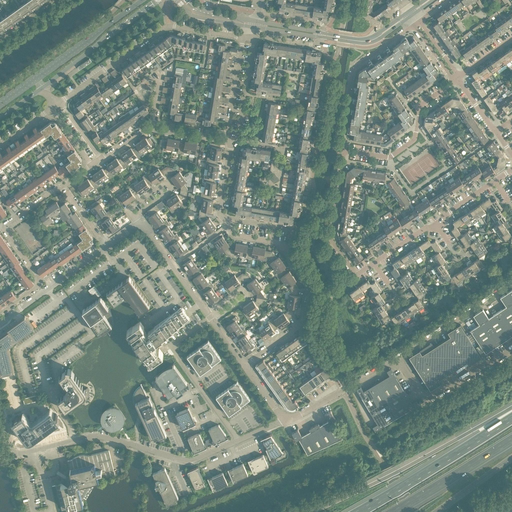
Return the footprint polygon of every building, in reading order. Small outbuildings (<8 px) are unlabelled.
[(32,0),(28,0),(26,2),(22,5),(28,13),(31,11),(32,12),(34,10),(34,9),(37,7),(32,0)] [(335,0),(324,0),(323,8),(328,9),(333,10),(334,6),(336,6),(336,5),(336,0),(335,0)] [(454,2),(452,4),(456,10),(461,7),(455,0),(454,0),(453,1),(454,2)] [(462,0),(465,4),(470,1),(471,2),(474,0),(475,0),(481,8),(484,6),(479,0),(462,0)] [(286,2),(280,1),(279,11),(284,12),(283,13),(288,14),(289,14),(289,13),(293,13),(295,3),(286,2)] [(376,19),(385,12),(390,9),(389,8),(390,7),(388,4),(387,5),(387,4),(373,14),(376,19)] [(449,4),(447,6),(452,13),(456,10),(452,4),(450,6),(449,4)] [(22,5),(13,11),(19,19),(22,17),(23,18),(25,16),(25,15),(28,13),(22,5)] [(328,9),(323,8),(314,6),(312,17),(316,17),(316,19),(317,19),(322,19),(322,18),(327,19),(328,9)] [(445,9),(443,10),(447,16),(452,13),(447,6),(445,7),(445,9)] [(435,14),(440,21),(442,23),(444,21),(443,19),(447,16),(443,10),(439,13),(438,12),(435,14)] [(13,11),(4,17),(10,26),(13,23),(14,24),(17,22),(16,21),(19,19),(13,11)] [(4,17),(0,20),(0,30),(0,31),(1,32),(4,30),(5,31),(8,29),(7,28),(10,26),(4,17)] [(511,22),(507,17),(503,20),(507,26),(510,24),(511,25),(511,24),(511,22)] [(503,20),(499,23),(504,30),(506,29),(505,27),(507,26),(503,20)] [(434,29),(437,33),(443,29),(440,24),(442,23),(440,21),(431,27),(433,30),(434,29)] [(494,26),(495,28),(499,32),(501,30),(502,32),(504,30),(499,23),(494,26)] [(443,29),(437,33),(440,38),(450,31),(449,28),(445,31),(443,29)] [(495,28),(491,31),(496,38),(498,36),(497,35),(500,33),(499,32),(495,28)] [(450,31),(440,38),(443,42),(449,38),(448,35),(452,33),(450,31)] [(491,31),(486,34),(491,40),(493,38),(494,39),(496,38),(491,31)] [(177,36),(170,35),(172,44),(183,46),(185,39),(185,37),(182,37),(182,34),(181,34),(182,32),(178,32),(177,36)] [(486,34),(482,37),(487,44),(489,43),(488,41),(491,40),(486,34)] [(161,35),(158,38),(159,39),(158,39),(160,42),(158,44),(163,51),(172,44),(170,35),(164,39),(161,35)] [(187,39),(185,39),(183,46),(183,48),(194,49),(195,41),(192,40),(193,36),(189,35),(189,36),(188,36),(187,39)] [(198,41),(195,41),(194,49),(205,51),(206,43),(203,42),(203,39),(202,39),(203,37),(199,37),(198,41)] [(410,49),(418,44),(413,37),(408,40),(405,37),(400,40),(402,41),(393,48),(394,50),(398,55),(399,55),(409,47),(410,49)] [(449,38),(443,42),(447,46),(456,39),(455,37),(451,40),(449,38)] [(482,37),(478,40),(482,46),(484,44),(485,46),(487,44),(482,37)] [(456,39),(447,46),(450,51),(456,46),(454,44),(458,41),(456,39)] [(478,40),(473,43),(478,50),(481,49),(480,48),(482,46),(478,40)] [(151,48),(149,50),(154,57),(163,51),(158,44),(155,45),(153,43),(152,44),(152,42),(148,45),(151,48)] [(274,44),(275,42),(269,42),(269,43),(264,42),(262,52),(267,53),(277,55),(278,44),(274,44)] [(473,43),(469,46),(473,52),(476,51),(476,52),(478,50),(473,43)] [(421,48),(418,44),(410,49),(413,53),(421,48)] [(454,59),(462,52),(460,50),(459,51),(456,46),(450,51),(453,55),(452,56),(454,59)] [(473,52),(469,46),(465,50),(463,48),(460,50),(462,52),(467,59),(470,57),(469,55),(473,52)] [(144,48),(141,50),(141,51),(140,52),(142,55),(140,56),(145,64),(154,57),(149,50),(146,52),(144,48)] [(400,57),(399,55),(398,55),(394,50),(393,48),(390,50),(388,48),(386,50),(388,52),(387,53),(388,54),(385,56),(391,63),(400,57)] [(424,53),(421,48),(413,53),(417,58),(424,53)] [(320,62),(321,52),(316,51),(317,50),(311,49),(311,50),(307,49),(305,60),(315,61),(320,62)] [(266,57),(267,53),(262,52),(257,51),(256,55),(255,55),(254,61),(255,61),(255,66),(265,67),(266,57)] [(427,57),(424,53),(417,58),(420,62),(427,57)] [(497,55),(498,56),(500,57),(500,56),(505,64),(506,63),(510,61),(504,53),(502,55),(501,54),(500,53),(497,55)] [(385,56),(383,58),(382,56),(381,57),(379,54),(377,56),(379,59),(378,59),(379,60),(377,62),(382,70),(391,63),(385,56)] [(134,55),(131,57),(133,61),(131,63),(136,70),(145,64),(140,56),(138,58),(136,55),(135,56),(134,55)] [(498,58),(496,60),(501,67),(505,65),(507,68),(508,66),(506,63),(505,64),(500,56),(500,57),(498,56),(498,58)] [(430,61),(427,57),(420,62),(423,67),(430,61)] [(82,68),(92,61),(89,58),(86,61),(84,63),(80,65),(82,68)] [(488,62),(489,63),(491,63),(496,70),(497,70),(501,67),(496,60),(493,61),(492,61),(491,60),(488,62)] [(129,64),(126,61),(123,63),(124,64),(123,65),(125,67),(122,69),(127,76),(136,70),(131,63),(129,64)] [(373,76),(382,70),(377,62),(374,64),(373,63),(372,63),(371,61),(368,62),(370,65),(367,67),(367,66),(359,72),(358,79),(367,80),(368,75),(370,76),(371,74),(373,76)] [(438,77),(435,72),(438,69),(435,65),(433,66),(430,61),(423,67),(428,73),(426,74),(431,82),(438,77)] [(489,64),(487,66),(492,73),(496,71),(498,74),(499,73),(497,70),(496,70),(491,63),(489,63),(489,64)] [(262,82),(264,73),(265,67),(255,66),(254,70),(253,70),(252,76),(253,76),(252,80),(257,81),(263,82),(262,82)] [(479,68),(480,69),(482,69),(488,77),(488,76),(492,73),(487,66),(485,67),(483,67),(482,66),(479,68)] [(480,71),(478,72),(482,78),(483,80),(487,77),(489,80),(491,79),(488,76),(488,77),(482,69),(480,69),(480,71)] [(471,75),(472,77),(474,76),(477,81),(478,81),(482,78),(478,72),(476,70),(471,74),(471,75)] [(117,73),(115,75),(123,85),(127,82),(122,74),(119,76),(117,73)] [(431,82),(426,74),(421,78),(427,85),(431,82)] [(115,79),(113,81),(118,88),(123,85),(115,75),(113,76),(115,79)] [(474,76),(472,77),(474,80),(471,82),(476,89),(481,86),(478,81),(477,81),(474,76)] [(427,85),(421,78),(417,81),(422,88),(427,85)] [(108,79),(106,81),(114,91),(118,88),(113,81),(111,83),(108,79)] [(366,97),(368,86),(366,85),(367,80),(358,79),(357,85),(357,88),(354,88),(353,91),(356,91),(356,92),(358,92),(357,95),(366,97)] [(107,85),(104,87),(109,94),(114,91),(106,81),(104,82),(107,85)] [(270,93),(272,83),(263,82),(257,81),(256,91),(261,92),(260,93),(266,94),(266,93),(270,93)] [(422,88),(417,81),(413,84),(418,91),(422,88)] [(418,91),(413,84),(408,87),(414,94),(418,91)] [(93,86),(91,87),(98,98),(103,95),(103,94),(98,87),(95,89),(93,86)] [(100,86),(98,87),(103,94),(103,95),(105,98),(109,94),(104,87),(102,89),(100,86)] [(481,86),(476,89),(482,97),(487,93),(481,86)] [(91,92),(89,94),(94,101),(98,98),(91,87),(89,89),(91,92)] [(414,94),(408,87),(404,90),(409,98),(414,94)] [(84,92),(82,94),(89,104),(94,101),(89,94),(86,95),(84,92)] [(82,98),(80,100),(85,107),(89,104),(82,94),(80,95),(82,98)] [(315,109),(316,105),(319,106),(320,101),(318,100),(319,96),(309,94),(307,108),(305,108),(303,118),(313,119),(314,115),(316,115),(317,109),(315,109)] [(366,97),(357,95),(357,98),(355,98),(355,99),(352,98),(352,101),(355,102),(356,103),(356,106),(365,108),(366,97)] [(388,100),(391,105),(399,99),(395,95),(388,100)] [(483,99),(489,106),(493,103),(488,95),(483,99)] [(509,107),(504,100),(505,99),(504,97),(503,96),(501,97),(503,100),(499,103),(501,105),(505,110),(507,109),(509,109),(509,107)] [(75,103),(78,107),(79,107),(81,110),(85,107),(80,100),(79,98),(77,100),(78,101),(75,103)] [(452,98),(443,104),(446,109),(447,109),(451,106),(454,106),(456,99),(452,98)] [(399,99),(391,105),(394,109),(402,104),(399,99)] [(459,99),(456,99),(454,106),(458,107),(461,111),(461,112),(466,108),(460,99),(459,99)] [(493,103),(489,106),(494,114),(497,112),(498,114),(500,113),(497,108),(493,103)] [(149,112),(143,104),(139,108),(145,116),(147,115),(146,113),(149,112)] [(402,104),(394,109),(398,114),(405,108),(402,104)] [(443,104),(439,107),(444,115),(449,112),(447,109),(446,109),(443,104)] [(501,105),(497,108),(500,113),(498,114),(500,116),(501,116),(507,112),(505,110),(501,105)] [(358,131),(360,118),(363,119),(365,108),(356,106),(355,109),(353,109),(353,110),(350,109),(350,112),(353,113),(352,116),(350,127),(348,127),(347,132),(351,133),(350,139),(359,140),(360,131),(358,131)] [(82,116),(84,119),(87,116),(88,116),(87,114),(85,115),(81,110),(79,107),(78,107),(74,110),(79,118),(82,116)] [(439,107),(434,111),(438,115),(437,116),(439,118),(444,115),(439,107)] [(145,116),(139,108),(134,111),(140,118),(142,116),(143,118),(145,116)] [(405,108),(398,114),(402,120),(401,121),(406,128),(413,123),(409,119),(413,116),(410,111),(408,112),(405,108)] [(466,108),(461,112),(461,111),(458,113),(462,118),(469,113),(466,108)] [(140,118),(134,111),(130,114),(136,122),(138,121),(137,120),(140,118)] [(433,119),(437,116),(438,115),(434,111),(425,117),(425,121),(433,122),(433,119)] [(469,113),(462,118),(465,122),(472,117),(469,113)] [(131,124),(126,117),(123,114),(119,117),(121,120),(127,129),(129,127),(128,126),(131,124)] [(136,122),(130,114),(126,117),(131,124),(133,123),(134,124),(136,122)] [(197,115),(191,114),(189,124),(192,124),(192,123),(195,123),(196,119),(199,120),(199,117),(199,116),(197,115)] [(82,124),(81,125),(82,127),(91,121),(87,116),(84,119),(80,121),(82,124)] [(472,117),(465,122),(468,127),(475,121),(472,117)] [(121,120),(117,123),(122,131),(124,129),(125,130),(127,129),(121,120)] [(91,121),(82,127),(84,129),(85,128),(87,130),(90,128),(94,126),(94,125),(91,121)] [(401,121),(396,124),(401,132),(406,128),(401,121)] [(432,126),(433,122),(425,121),(424,124),(430,134),(435,130),(432,126)] [(475,121),(468,127),(471,131),(479,126),(475,121)] [(50,122),(41,128),(46,135),(51,132),(55,137),(62,132),(56,123),(53,125),(50,122)] [(117,123),(112,127),(118,135),(120,134),(120,132),(122,131),(117,123)] [(401,132),(396,124),(392,127),(397,135),(401,132)] [(479,126),(471,131),(474,136),(482,130),(479,126)] [(35,127),(33,129),(35,132),(32,135),(37,142),(46,135),(41,128),(38,131),(35,127)] [(112,127),(108,130),(113,137),(116,135),(116,136),(118,135),(112,127)] [(397,135),(392,127),(387,131),(392,138),(397,135)] [(393,140),(392,138),(387,131),(385,128),(384,129),(383,129),(382,135),(380,144),(380,145),(385,146),(393,140)] [(435,130),(430,134),(432,136),(430,137),(432,139),(441,133),(438,128),(435,130)] [(99,136),(94,129),(92,130),(94,133),(92,135),(97,142),(101,139),(99,136)] [(108,130),(104,133),(110,141),(112,140),(111,139),(113,137),(108,130)] [(482,130),(474,136),(477,140),(485,135),(482,130)] [(62,132),(55,137),(58,141),(65,136),(62,132)] [(27,133),(24,135),(27,139),(24,141),(29,148),(37,142),(32,135),(29,137),(27,133)] [(104,133),(99,136),(101,139),(104,143),(107,141),(108,143),(110,141),(104,133)] [(441,133),(432,139),(433,141),(435,140),(437,142),(444,137),(441,133)] [(485,135),(477,140),(481,145),(488,139),(485,135)] [(65,136),(58,141),(61,146),(69,141),(65,136)] [(145,137),(140,141),(147,149),(151,146),(153,148),(155,146),(149,137),(147,139),(145,137)] [(308,150),(309,149),(310,149),(311,143),(310,143),(310,138),(300,137),(299,146),(300,147),(300,149),(300,151),(298,161),(308,162),(309,158),(310,158),(311,153),(308,152),(308,150)] [(444,137),(437,142),(439,145),(437,146),(438,148),(448,141),(444,137)] [(166,148),(172,149),(174,139),(168,138),(167,140),(164,140),(163,150),(166,151),(166,148)] [(180,140),(174,139),(172,149),(178,150),(177,153),(180,153),(182,143),(179,142),(180,140)] [(18,140),(15,141),(18,145),(15,147),(20,154),(29,148),(24,141),(20,143),(18,140)] [(69,141),(61,146),(65,150),(72,145),(69,141)] [(137,146),(135,148),(141,156),(143,155),(142,153),(147,149),(140,141),(136,144),(137,146)] [(185,143),(182,143),(180,153),(183,154),(184,151),(189,152),(191,142),(185,141),(185,143)] [(448,141),(438,148),(439,150),(441,149),(443,151),(451,146),(448,141)] [(486,146),(489,151),(497,145),(494,141),(486,146)] [(197,143),(191,142),(189,152),(195,153),(195,156),(198,156),(200,146),(197,145),(197,143)] [(220,144),(210,142),(209,146),(212,146),(211,152),(221,153),(222,147),(220,147),(220,144)] [(72,145),(65,150),(68,154),(75,149),(72,145)] [(497,145),(489,151),(492,155),(495,153),(500,150),(497,145)] [(9,146),(6,148),(9,151),(6,153),(11,161),(20,154),(15,147),(11,149),(9,146)] [(247,146),(245,156),(245,157),(250,157),(259,159),(261,149),(257,148),(257,147),(252,146),(251,147),(247,146)] [(451,146),(443,151),(445,154),(443,155),(444,157),(454,150),(451,146)] [(131,147),(126,151),(132,160),(137,156),(138,158),(141,156),(135,148),(132,149),(131,147)] [(75,149),(68,154),(72,160),(66,163),(71,170),(80,164),(78,161),(81,158),(75,149)] [(454,150),(444,157),(446,159),(448,158),(449,160),(457,155),(454,150)] [(506,159),(500,150),(495,153),(498,158),(497,161),(505,163),(506,159)] [(123,156),(120,158),(126,167),(129,165),(128,163),(132,160),(126,151),(121,154),(123,156)] [(0,152),(0,157),(0,158),(0,157),(0,163),(2,167),(11,161),(6,153),(3,156),(0,152)] [(221,153),(211,152),(210,157),(207,157),(207,160),(217,162),(218,159),(220,159),(221,153)] [(457,155),(449,160),(453,165),(460,159),(457,155)] [(116,158),(112,161),(118,170),(122,167),(124,169),(126,167),(120,158),(118,160),(116,158)] [(217,162),(207,160),(206,163),(209,164),(208,169),(218,171),(219,165),(217,165),(217,162)] [(108,167),(106,168),(112,177),(115,175),(113,173),(118,170),(112,161),(107,165),(108,167)] [(505,163),(497,161),(497,165),(492,168),(495,173),(505,167),(504,166),(505,163)] [(66,163),(62,167),(67,174),(71,170),(66,163)] [(490,165),(486,168),(491,176),(495,173),(492,168),(490,165)] [(55,166),(50,169),(55,176),(59,173),(60,173),(57,170),(58,170),(55,166)] [(158,168),(153,171),(160,180),(164,176),(163,175),(165,173),(168,174),(169,167),(166,166),(160,171),(158,168)] [(62,167),(58,170),(57,170),(60,173),(59,173),(62,177),(67,174),(62,167)] [(172,167),(169,167),(168,174),(171,174),(173,176),(171,178),(174,182),(183,176),(179,171),(177,173),(172,167)] [(353,167),(350,169),(353,173),(355,176),(358,174),(363,175),(364,169),(353,167)] [(478,167),(474,170),(480,180),(482,179),(481,177),(484,175),(481,171),(478,167)] [(102,168),(97,171),(103,180),(108,177),(109,179),(112,177),(106,168),(103,170),(102,168)] [(486,168),(481,171),(484,175),(486,179),(491,176),(486,168)] [(50,169),(46,172),(51,179),(55,176),(50,169)] [(218,171),(208,169),(207,175),(204,174),(204,178),(214,179),(215,176),(217,177),(218,171)] [(347,171),(345,183),(351,183),(352,178),(355,176),(353,173),(350,169),(347,171)] [(480,180),(474,170),(469,173),(475,181),(477,179),(478,181),(480,180)] [(94,177),(91,179),(98,187),(100,185),(99,183),(103,180),(97,171),(92,175),(94,177)] [(160,180),(153,171),(149,175),(147,173),(145,174),(151,183),(153,181),(155,183),(160,180)] [(386,172),(380,171),(379,181),(384,182),(385,182),(390,175),(386,172)] [(46,172),(41,175),(46,182),(51,179),(46,172)] [(475,181),(469,173),(465,176),(472,186),(473,185),(472,183),(475,181)] [(151,183),(145,174),(142,176),(144,178),(139,182),(145,190),(150,187),(149,185),(151,183)] [(41,175),(37,178),(42,185),(46,182),(41,175)] [(394,177),(390,175),(385,182),(386,183),(389,187),(397,182),(394,177)] [(183,176),(174,182),(177,187),(179,186),(181,188),(180,191),(187,192),(188,189),(183,183),(186,181),(183,176)] [(472,186),(465,176),(460,179),(464,184),(464,185),(465,187),(468,185),(470,187),(472,186)] [(459,177),(454,180),(459,188),(464,185),(464,184),(460,179),(459,177)] [(37,178),(33,182),(38,189),(42,185),(37,178)] [(88,178),(83,182),(89,191),(94,187),(95,189),(98,187),(91,179),(89,180),(88,178)] [(214,179),(204,178),(203,181),(206,181),(205,187),(215,188),(216,182),(214,182),(214,179)] [(459,188),(454,180),(449,183),(455,191),(459,188)] [(33,182),(28,185),(33,192),(38,189),(33,182)] [(84,194),(89,191),(83,182),(78,185),(79,187),(77,189),(83,198),(86,196),(84,194)] [(145,190),(139,182),(134,185),(133,183),(130,185),(137,193),(139,192),(140,194),(145,190)] [(397,182),(389,187),(393,192),(400,186),(397,182)] [(455,191),(449,183),(445,186),(447,189),(447,188),(450,194),(451,193),(455,191)] [(28,185),(24,188),(29,195),(33,192),(28,185)] [(137,193),(130,185),(128,187),(129,189),(125,192),(131,201),(136,197),(134,195),(137,193)] [(400,186),(393,192),(396,196),(403,191),(400,186)] [(215,188),(205,187),(204,192),(201,192),(201,195),(211,197),(212,194),(214,194),(215,188)] [(24,188),(19,191),(24,198),(29,195),(24,188)] [(450,194),(447,188),(447,189),(442,192),(449,201),(451,200),(450,198),(452,196),(451,193),(450,194)] [(24,198),(19,191),(15,194),(20,201),(24,198)] [(176,193),(172,197),(178,205),(183,202),(181,199),(187,195),(187,192),(180,191),(180,194),(178,195),(176,193)] [(403,191),(396,196),(399,201),(407,195),(403,191)] [(131,201),(125,192),(120,195),(119,193),(116,195),(122,204),(125,202),(126,204),(131,201)] [(449,201),(442,192),(438,195),(443,202),(446,201),(447,203),(449,201)] [(20,201),(15,194),(11,197),(16,204),(20,201)] [(211,197),(201,195),(200,198),(203,198),(202,204),(212,206),(213,200),(211,199),(211,197)] [(407,195),(399,201),(402,205),(410,200),(407,195)] [(443,202),(438,195),(433,198),(440,207),(442,206),(441,204),(443,202)] [(11,197),(6,201),(11,208),(16,204),(11,197)] [(168,202),(166,204),(172,213),(175,211),(173,209),(178,205),(172,197),(167,200),(168,202)] [(427,198),(422,201),(428,210),(429,209),(428,209),(432,206),(429,201),(427,198)] [(440,207),(433,198),(429,201),(432,206),(434,209),(437,207),(438,209),(440,207)] [(491,207),(492,201),(490,200),(489,198),(480,204),(483,209),(487,206),(489,208),(491,207)] [(91,209),(94,214),(103,207),(100,203),(102,201),(100,199),(91,205),(93,207),(91,209)] [(502,209),(496,199),(493,201),(492,201),(491,207),(492,208),(494,207),(495,208),(492,209),(494,212),(496,211),(497,211),(497,212),(499,210),(500,210),(502,209)] [(71,212),(65,203),(62,205),(61,204),(59,203),(58,204),(56,201),(45,209),(47,212),(52,218),(56,215),(57,217),(59,217),(61,216),(64,220),(66,219),(73,214),(74,213),(73,211),(71,212)] [(475,202),(473,204),(481,216),(485,212),(483,209),(480,204),(477,206),(475,202)] [(415,206),(417,209),(420,214),(421,214),(425,211),(425,212),(426,212),(420,203),(415,206)] [(212,206),(202,204),(201,210),(200,209),(199,213),(206,214),(207,211),(211,212),(212,206)] [(473,209),(471,210),(476,219),(481,216),(473,204),(471,205),(473,209)] [(156,205),(147,211),(151,216),(149,217),(152,222),(161,216),(157,211),(159,210),(156,205)] [(103,207),(94,214),(98,218),(100,217),(102,219),(110,213),(108,211),(106,212),(103,207)] [(478,221),(476,219),(471,210),(468,212),(466,208),(464,210),(472,222),(473,224),(478,221)] [(417,209),(412,212),(419,222),(421,220),(420,218),(422,216),(421,214),(420,214),(417,209)] [(464,215),(462,216),(465,221),(467,225),(472,222),(464,210),(462,211),(464,215)] [(497,212),(497,211),(491,216),(494,220),(506,212),(504,210),(501,212),(500,210),(499,210),(497,212)] [(52,218),(47,212),(40,217),(46,224),(48,223),(49,224),(53,220),(52,218)] [(75,212),(74,213),(73,214),(66,219),(73,227),(74,227),(75,229),(76,229),(83,223),(75,212)] [(419,222),(412,212),(408,215),(413,223),(416,221),(417,223),(419,222)] [(494,220),(497,225),(502,222),(506,219),(504,217),(507,215),(506,212),(494,220)] [(110,213),(102,219),(103,222),(101,223),(105,228),(113,222),(110,217),(112,216),(110,213)] [(206,217),(206,214),(199,213),(199,216),(203,222),(200,224),(204,228),(213,222),(209,217),(207,219),(206,217)] [(413,223),(408,215),(403,218),(410,228),(412,226),(411,224),(413,223)] [(161,216),(152,222),(155,227),(157,225),(159,228),(168,221),(166,219),(164,220),(161,216)] [(454,225),(454,226),(456,227),(465,221),(462,216),(452,222),(454,225)] [(397,218),(393,221),(398,229),(402,226),(399,221),(397,218)] [(410,228),(403,218),(399,221),(402,226),(404,229),(407,227),(408,229),(410,228)] [(168,221),(159,228),(161,230),(159,231),(162,236),(171,230),(168,226),(170,224),(168,221)] [(398,229),(393,221),(388,224),(393,232),(398,229)] [(113,222),(105,228),(108,233),(110,231),(112,234),(121,228),(119,225),(117,226),(113,222)] [(213,222),(204,228),(207,233),(205,234),(207,237),(216,231),(214,228),(216,227),(213,222)] [(497,225),(493,227),(496,232),(508,224),(507,222),(503,224),(502,222),(497,225)] [(83,223),(76,229),(79,233),(86,228),(83,223)] [(393,232),(388,224),(383,228),(385,230),(389,235),(393,232)] [(508,224),(496,232),(499,236),(508,231),(506,228),(510,226),(508,224)] [(337,231),(338,235),(347,233),(346,232),(347,227),(338,225),(337,231)] [(456,227),(454,226),(454,228),(451,230),(457,239),(460,237),(462,235),(456,227)] [(86,228),(79,233),(83,238),(78,242),(83,249),(92,243),(89,239),(93,237),(86,228)] [(171,230),(162,236),(166,241),(168,240),(169,242),(178,236),(176,233),(174,235),(171,230)] [(385,230),(381,233),(388,243),(390,242),(388,240),(391,238),(389,235),(385,230)] [(468,231),(462,235),(460,237),(461,239),(458,242),(460,244),(471,236),(468,231)] [(508,231),(499,236),(503,241),(505,239),(510,240),(511,235),(508,231)] [(347,233),(338,235),(339,240),(342,245),(350,239),(347,235),(347,233)] [(388,243),(381,233),(376,236),(382,244),(384,242),(386,244),(388,243)] [(220,237),(219,235),(210,241),(212,244),(214,242),(217,247),(226,241),(222,236),(220,237)] [(178,236),(169,242),(171,244),(169,246),(173,251),(181,245),(178,240),(180,238),(178,236)] [(382,244),(376,236),(372,239),(379,249),(381,248),(379,246),(382,244)] [(471,236),(460,244),(461,246),(464,244),(466,246),(470,244),(470,243),(474,240),(471,236)] [(474,240),(470,243),(470,244),(471,246),(468,248),(469,250),(481,242),(478,237),(474,240)] [(350,239),(342,245),(344,247),(342,249),(344,251),(353,244),(350,239)] [(379,249),(372,239),(367,242),(373,250),(375,248),(377,250),(379,249)] [(428,239),(419,245),(422,250),(423,250),(431,244),(431,242),(430,241),(428,239)] [(433,242),(431,242),(431,244),(437,252),(437,253),(439,251),(442,250),(435,240),(433,242)] [(229,246),(226,241),(217,247),(221,252),(223,250),(228,256),(231,256),(232,249),(229,249),(227,247),(229,246)] [(78,242),(73,245),(78,252),(83,249),(78,242)] [(481,242),(469,250),(471,252),(474,250),(476,252),(484,247),(481,242)] [(6,243),(0,247),(0,249),(3,253),(10,248),(6,243)] [(235,250),(232,249),(231,256),(234,257),(234,254),(240,254),(242,244),(236,243),(235,250)] [(415,243),(412,245),(420,257),(425,253),(423,250),(422,250),(419,245),(417,247),(415,243)] [(248,245),(242,244),(240,254),(246,255),(245,258),(248,258),(250,248),(247,247),(248,245)] [(353,244),(344,251),(345,252),(347,251),(349,254),(356,248),(353,244)] [(73,245),(69,248),(74,255),(78,252),(73,245)] [(181,245),(173,251),(176,256),(178,254),(180,257),(189,250),(187,248),(185,249),(181,245)] [(412,250),(410,251),(416,260),(420,257),(412,245),(410,246),(412,250)] [(253,248),(250,248),(248,258),(251,259),(252,256),(257,257),(259,247),(253,246),(253,248)] [(265,248),(259,247),(257,257),(263,258),(263,257),(268,258),(272,251),(265,250),(265,248)] [(487,251),(484,247),(476,252),(479,257),(479,258),(484,258),(485,253),(487,251)] [(10,248),(3,253),(6,257),(13,252),(10,248)] [(69,248),(64,252),(69,259),(74,255),(69,248)] [(356,248),(349,254),(350,256),(349,257),(350,259),(360,252),(356,248)] [(406,249),(403,251),(411,263),(416,260),(410,251),(408,253),(406,249)] [(277,258),(272,251),(268,258),(271,262),(270,263),(274,268),(282,261),(279,256),(277,258)] [(403,256),(401,257),(404,262),(407,266),(411,263),(403,251),(401,252),(403,256)] [(439,251),(437,253),(437,252),(430,257),(434,261),(445,253),(444,251),(441,253),(439,251)] [(13,252),(6,257),(9,262),(16,257),(13,252)] [(64,252),(60,255),(65,262),(69,259),(64,252)] [(360,252),(350,259),(351,261),(353,260),(355,263),(363,257),(360,252)] [(434,261),(437,266),(441,263),(445,260),(444,258),(447,256),(445,253),(434,261)] [(191,254),(183,261),(184,263),(182,264),(186,269),(195,263),(191,259),(193,257),(191,254)] [(60,255),(56,258),(55,258),(60,264),(60,265),(65,262),(60,255)] [(16,257),(9,262),(12,266),(18,262),(19,261),(16,257)] [(55,257),(50,260),(55,267),(60,264),(55,258),(56,258),(55,257)] [(394,266),(393,267),(396,268),(404,262),(401,257),(392,263),(394,266)] [(479,258),(474,261),(480,270),(484,266),(483,264),(484,259),(479,258)] [(470,259),(467,261),(475,273),(480,270),(474,261),(472,263),(470,259)] [(50,260),(46,263),(51,270),(55,267),(50,260)] [(282,261),(274,268),(277,272),(275,274),(277,276),(286,270),(284,268),(286,266),(282,261)] [(467,266),(465,267),(471,276),(475,273),(467,261),(466,262),(465,262),(467,266)] [(18,262),(12,266),(11,267),(14,271),(21,266),(18,262)] [(46,263),(42,266),(47,273),(51,270),(46,263)] [(195,263),(186,269),(189,274),(191,273),(193,275),(202,269),(200,266),(198,268),(195,263)] [(437,266),(433,268),(436,273),(448,265),(446,263),(443,265),(441,263),(437,266)] [(448,265),(436,273),(439,277),(447,272),(446,269),(449,267),(448,265)] [(461,265),(458,267),(466,279),(471,276),(465,267),(463,269),(461,265)] [(21,266),(14,271),(17,276),(24,270),(21,266)] [(42,266),(37,269),(42,277),(47,273),(42,266)] [(397,280),(400,278),(399,278),(402,277),(402,276),(396,268),(393,267),(393,269),(391,271),(397,280)] [(458,272),(456,273),(462,282),(466,279),(458,267),(456,269),(458,272)] [(202,269),(193,275),(195,277),(193,279),(196,284),(205,278),(202,273),(204,271),(202,269)] [(24,270),(17,276),(20,280),(28,275),(24,270)] [(287,272),(286,270),(277,276),(279,279),(281,277),(284,282),(293,276),(289,271),(287,272)] [(408,272),(402,276),(402,277),(399,278),(400,278),(401,280),(398,283),(399,285),(411,277),(408,272)] [(447,272),(439,277),(442,282),(445,280),(450,281),(450,276),(451,276),(447,272)] [(234,274),(230,278),(236,287),(241,283),(239,281),(241,280),(244,280),(245,273),(242,273),(236,277),(234,274)] [(248,274),(245,273),(244,280),(247,281),(249,283),(247,284),(250,289),(259,283),(255,278),(253,280),(248,274)] [(462,282),(456,273),(452,276),(451,276),(450,281),(455,282),(457,285),(462,282)] [(28,275),(20,280),(24,284),(31,279),(28,275)] [(149,305),(129,276),(126,278),(126,277),(124,279),(122,280),(123,281),(106,293),(114,303),(124,297),(128,297),(138,312),(139,313),(149,305)] [(293,276),(284,282),(287,287),(288,286),(291,290),(299,288),(294,282),(296,281),(293,276)] [(411,277),(399,285),(401,287),(404,285),(406,287),(409,285),(409,284),(414,281),(411,277)] [(205,278),(196,284),(200,289),(202,287),(203,290),(212,283),(210,281),(208,282),(205,278)] [(236,287),(230,278),(225,281),(224,279),(221,281),(227,290),(230,288),(231,290),(236,287)] [(414,281),(409,284),(409,285),(411,287),(407,289),(409,291),(421,283),(418,278),(414,281)] [(31,279),(24,284),(27,289),(34,284),(31,279)] [(368,280),(359,286),(362,291),(370,285),(371,283),(369,282),(368,280)] [(381,291),(375,281),(372,283),(371,283),(370,285),(376,294),(379,292),(381,291)] [(212,283),(203,290),(205,292),(203,293),(207,298),(215,292),(212,287),(214,286),(212,283)] [(259,283),(250,289),(254,294),(256,292),(257,294),(257,297),(263,299),(264,296),(260,290),(262,288),(259,283)] [(421,283),(409,291),(410,293),(414,291),(415,293),(424,288),(421,283)] [(354,284),(352,286),(360,298),(365,294),(362,291),(359,286),(356,288),(354,284)] [(91,287),(88,290),(92,295),(95,293),(98,290),(95,285),(91,287)] [(360,298),(352,286),(350,287),(352,291),(347,294),(350,297),(352,295),(355,301),(360,298)] [(299,288),(291,290),(291,295),(289,294),(288,300),(299,302),(300,296),(297,296),(299,288)] [(424,288),(415,293),(418,298),(419,298),(423,299),(424,295),(424,294),(427,292),(424,288)] [(479,324),(470,330),(485,353),(511,334),(511,288),(500,297),(506,306),(488,318),(482,309),(473,315),(479,324)] [(11,290),(6,293),(11,300),(16,297),(11,290)] [(215,292),(207,298),(210,303),(212,302),(214,304),(222,298),(220,295),(218,297),(215,292)] [(379,292),(376,294),(370,298),(373,302),(385,294),(383,292),(380,294),(379,292)] [(6,293),(2,296),(7,303),(11,300),(6,293)] [(373,302),(376,307),(381,304),(385,301),(383,299),(386,297),(385,294),(373,302)] [(108,308),(101,297),(93,302),(92,301),(91,302),(89,303),(90,304),(82,310),(99,332),(100,331),(101,333),(106,329),(107,331),(110,335),(111,333),(112,332),(112,330),(113,328),(113,326),(113,325),(113,323),(113,321),(113,319),(113,317),(112,316),(112,314),(111,312),(110,311),(109,309),(108,308)] [(253,300),(248,303),(254,312),(259,309),(257,306),(263,302),(263,299),(257,297),(256,301),(254,302),(253,300)] [(426,306),(423,301),(423,300),(418,299),(414,302),(419,311),(426,306)] [(299,302),(288,300),(287,306),(289,306),(288,311),(294,315),(296,308),(298,308),(299,302)] [(409,300),(407,302),(415,314),(419,311),(414,302),(411,304),(409,300)] [(407,307),(405,308),(410,317),(415,314),(407,302),(405,303),(407,307)] [(244,309),(242,311),(248,319),(251,317),(249,315),(254,312),(248,303),(243,307),(244,309)] [(376,307),(372,309),(375,314),(387,306),(386,304),(382,306),(381,304),(376,307)] [(387,306),(375,314),(378,318),(387,313),(385,310),(389,308),(387,306)] [(128,330),(151,363),(163,354),(159,348),(156,350),(151,343),(153,342),(155,340),(156,341),(157,342),(174,330),(175,332),(179,328),(178,327),(179,326),(180,328),(185,325),(184,323),(184,322),(186,324),(190,321),(189,319),(190,319),(189,318),(184,312),(185,311),(185,310),(184,311),(182,309),(181,307),(154,327),(155,328),(150,332),(150,333),(148,335),(146,336),(141,329),(144,327),(140,321),(139,322),(133,326),(128,330)] [(400,307),(398,308),(406,320),(410,317),(405,308),(402,310),(400,307)] [(398,313),(396,314),(402,323),(406,320),(398,308),(396,310),(398,313)] [(283,313),(279,316),(285,325),(290,321),(288,319),(294,315),(288,311),(284,314),(283,313)] [(387,313),(378,318),(382,323),(384,321),(389,322),(390,317),(387,313)] [(397,326),(402,323),(396,314),(391,318),(390,322),(395,323),(397,326)] [(226,326),(230,331),(239,325),(235,320),(237,319),(235,316),(227,322),(228,325),(226,326)] [(285,325),(279,316),(274,319),(273,317),(270,319),(276,328),(279,326),(280,328),(285,325)] [(6,345),(31,327),(25,318),(0,335),(0,364),(2,371),(12,368),(6,345)] [(276,328),(270,319),(267,321),(269,323),(264,326),(270,335),(275,332),(274,330),(276,328)] [(422,354),(419,350),(409,357),(430,390),(440,383),(438,380),(467,361),(469,365),(481,357),(460,324),(448,332),(450,336),(422,354)] [(239,325),(230,331),(233,336),(235,334),(237,337),(246,331),(244,328),(242,329),(239,325)] [(270,335),(264,326),(260,330),(258,328),(255,330),(262,338),(264,336),(266,338),(270,335)] [(246,331),(237,337),(239,339),(237,341),(240,345),(249,339),(246,335),(248,333),(246,331)] [(301,334),(297,337),(303,345),(307,342),(301,334)] [(297,337),(293,340),(298,348),(303,345),(297,337)] [(249,339),(240,345),(244,350),(246,349),(249,353),(258,347),(251,338),(249,339)] [(194,368),(194,367),(195,367),(200,373),(221,358),(208,340),(187,355),(192,362),(191,363),(190,362),(190,363),(191,363),(192,364),(193,365),(193,366),(194,367),(194,368)] [(293,340),(289,343),(294,351),(298,348),(293,340)] [(294,351),(289,343),(285,346),(290,354),(294,351)] [(292,356),(290,354),(285,346),(280,349),(286,357),(287,359),(292,356)] [(286,357),(280,349),(276,352),(282,360),(286,357)] [(258,369),(266,364),(263,360),(255,365),(258,369)] [(261,374),(271,367),(268,362),(266,364),(258,369),(261,374)] [(187,383),(174,365),(172,366),(171,366),(170,366),(169,367),(168,367),(167,368),(166,368),(165,369),(164,369),(163,370),(162,371),(161,372),(160,373),(159,374),(158,375),(157,376),(156,378),(169,396),(174,391),(177,395),(183,390),(181,387),(187,383)] [(264,378),(272,372),(274,371),(271,367),(261,374),(264,378)] [(326,379),(320,370),(318,367),(314,370),(316,373),(322,381),(323,380),(324,381),(326,379)] [(330,374),(325,367),(320,370),(326,379),(329,377),(329,375),(330,374)] [(85,400),(86,399),(87,398),(87,397),(88,397),(88,396),(89,395),(89,393),(89,392),(89,391),(89,390),(89,389),(88,388),(87,387),(85,389),(72,371),(72,369),(68,368),(66,368),(65,371),(59,376),(66,385),(62,388),(61,391),(64,394),(58,399),(61,403),(59,404),(61,406),(63,405),(65,409),(80,399),(80,401),(82,401),(83,401),(84,400),(85,400)] [(403,388),(394,372),(391,368),(387,370),(389,375),(385,377),(395,393),(403,388)] [(267,382),(275,376),(272,372),(264,378),(267,382)] [(322,381),(316,373),(312,376),(318,385),(321,383),(320,381),(322,381)] [(275,376),(267,382),(270,386),(278,380),(275,376)] [(312,376),(308,379),(313,386),(314,386),(315,387),(318,385),(312,376)] [(395,393),(385,377),(377,382),(386,399),(395,393)] [(313,386),(308,379),(304,382),(310,391),(313,388),(312,387),(313,386)] [(278,380),(270,386),(273,390),(281,385),(278,380)] [(223,408),(223,409),(223,408),(224,408),(229,414),(250,399),(237,381),(216,396),(220,402),(220,403),(219,403),(220,404),(221,405),(222,406),(222,407),(223,408)] [(304,382),(300,385),(305,392),(306,392),(307,393),(310,391),(304,382)] [(386,399),(377,382),(367,388),(377,404),(386,399)] [(159,438),(166,435),(149,396),(147,397),(141,384),(141,386),(139,388),(138,389),(136,390),(136,392),(135,393),(134,395),(134,396),(134,398),(134,400),(135,401),(135,403),(136,405),(137,406),(151,438),(153,437),(154,439),(159,437),(159,438)] [(281,385),(273,390),(276,394),(284,389),(281,385)] [(377,404),(367,388),(363,391),(360,386),(356,388),(369,409),(377,404)] [(403,388),(395,393),(386,399),(394,411),(411,401),(403,388)] [(284,389),(276,394),(279,398),(287,393),(284,389)] [(287,393),(279,398),(282,403),(290,397),(287,393)] [(23,398),(23,399),(24,404),(37,401),(35,396),(35,395),(23,398)] [(290,397),(282,403),(285,407),(293,401),(290,397)] [(386,399),(377,404),(369,409),(376,422),(394,411),(386,399)] [(293,401),(285,407),(286,408),(288,410),(289,410),(290,410),(290,411),(291,411),(292,411),(293,410),(294,410),(295,410),(296,409),(298,408),(296,406),(298,404),(295,400),(293,401)] [(397,417),(414,407),(419,404),(416,400),(412,403),(411,401),(394,411),(397,417)] [(115,405),(111,407),(110,407),(109,408),(108,408),(107,409),(106,410),(105,411),(104,412),(100,415),(103,419),(103,420),(104,420),(104,421),(104,422),(105,423),(106,424),(107,425),(108,426),(111,429),(115,427),(115,426),(116,426),(117,426),(118,425),(119,425),(119,424),(120,424),(121,423),(121,422),(125,419),(122,415),(122,414),(122,413),(121,412),(121,411),(120,411),(120,410),(119,409),(118,409),(118,408),(115,405)] [(183,428),(196,422),(194,422),(194,421),(195,421),(194,419),(193,419),(188,408),(177,413),(182,424),(183,427),(183,428)] [(12,421),(11,422),(25,440),(26,441),(27,442),(29,442),(30,442),(32,441),(33,441),(55,425),(54,424),(59,421),(56,417),(58,416),(56,413),(54,414),(51,410),(34,423),(33,421),(30,420),(28,422),(23,413),(19,416),(17,415),(15,417),(16,418),(12,421)] [(328,420),(323,423),(334,441),(342,437),(332,420),(335,418),(330,410),(324,414),(328,420)] [(373,426),(375,430),(397,417),(394,411),(376,422),(377,423),(373,426)] [(318,423),(317,424),(314,426),(325,445),(334,441),(323,423),(320,425),(318,423)] [(219,424),(208,429),(213,440),(214,442),(215,442),(215,443),(228,438),(228,437),(226,438),(224,435),(226,434),(225,434),(219,424)] [(325,445),(314,426),(309,429),(310,431),(307,433),(316,449),(325,445)] [(307,453),(316,449),(307,433),(302,436),(298,429),(292,433),(296,441),(299,439),(307,453)] [(214,442),(213,440),(211,441),(210,438),(205,440),(206,443),(204,444),(199,433),(188,438),(192,449),(193,449),(194,452),(205,448),(205,447),(204,446),(208,445),(209,446),(211,445),(211,444),(214,442)] [(266,448),(270,458),(273,456),(274,458),(282,452),(271,436),(270,435),(270,434),(266,436),(266,437),(264,441),(263,442),(267,448),(266,448)] [(62,510),(74,507),(75,511),(78,511),(77,506),(83,504),(82,500),(94,480),(115,475),(109,450),(88,455),(87,455),(85,454),(84,454),(83,454),(81,454),(80,455),(78,455),(77,456),(75,456),(74,457),(73,458),(72,459),(68,460),(70,469),(66,475),(64,473),(62,476),(65,478),(61,484),(56,485),(62,510)] [(249,461),(248,461),(253,472),(254,472),(253,472),(256,470),(257,471),(268,466),(263,454),(252,459),(251,459),(249,460),(250,461),(249,461)] [(248,475),(243,463),(232,468),(231,468),(229,469),(230,470),(229,470),(228,470),(233,481),(236,479),(236,480),(248,475)] [(176,500),(176,498),(178,497),(168,474),(170,470),(169,471),(166,470),(165,467),(160,468),(150,465),(156,478),(155,479),(157,483),(154,484),(156,487),(158,486),(167,504),(171,502),(172,502),(177,500),(176,500)] [(197,467),(196,467),(188,471),(190,474),(189,474),(196,489),(205,485),(203,481),(202,481),(198,471),(199,470),(198,468),(197,468),(196,467),(197,467)] [(208,479),(213,490),(213,489),(216,488),(228,484),(223,472),(211,477),(211,476),(209,477),(209,478),(208,479)]
